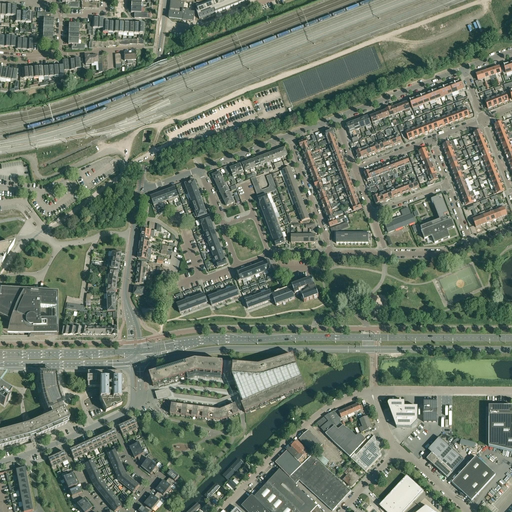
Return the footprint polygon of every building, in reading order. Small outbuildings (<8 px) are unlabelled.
[(197,9),(196,10),(199,20),(248,1),(247,0),(210,0),(210,2),(202,5),(201,4),(196,6),(197,9)] [(171,1),(169,19),(181,20),(182,11),(183,3),(171,1)] [(98,63),(98,66),(98,71),(92,73),(92,75),(98,74),(98,73),(102,72),(102,69),(102,66),(102,64),(102,61),(98,61),(97,56),(90,57),(91,64),(93,64),(93,63),(98,63)] [(503,65),(500,66),(503,75),(511,72),(511,71),(509,63),(503,65)] [(501,73),(499,67),(493,69),(495,75),(501,73)] [(478,81),(484,79),(482,72),(476,74),(478,81)] [(460,81),(454,83),(458,91),(465,89),(463,85),(462,86),(460,81)] [(454,83),(449,85),(452,94),(458,91),(454,83)] [(449,85),(443,87),(446,96),(452,94),(449,85)] [(443,87),(437,89),(441,98),(446,96),(443,87)] [(437,89),(432,91),(435,100),(441,98),(437,89)] [(426,94),(430,102),(435,100),(432,91),(426,94)] [(509,101),(506,93),(504,93),(504,91),(500,93),(501,95),(500,95),(503,103),(509,101)] [(426,94),(421,96),(424,104),(430,102),(426,94)] [(491,95),(489,96),(493,107),(498,105),(495,97),(493,98),(491,95)] [(500,95),(495,97),(498,105),(503,103),(500,95)] [(421,96),(415,98),(418,107),(424,104),(421,96)] [(488,109),(493,107),(489,96),(486,97),(488,100),(485,101),(488,109)] [(409,100),(413,109),(418,107),(415,98),(409,100)] [(464,109),(461,102),(458,103),(459,105),(464,119),(469,116),(466,108),(464,109)] [(411,111),(407,103),(405,103),(404,103),(402,104),(405,113),(411,111)] [(402,104),(396,106),(399,113),(401,112),(402,114),(405,113),(402,104)] [(456,106),(457,108),(458,112),(456,112),(459,120),(464,119),(459,105),(456,106)] [(396,106),(391,108),(394,115),(399,113),(396,106)] [(451,110),(450,106),(448,107),(454,122),(459,120),(456,112),(455,109),(452,110),(451,110)] [(445,113),(446,116),(449,124),(454,122),(448,107),(446,107),(448,112),(447,112),(445,113)] [(391,108),(386,110),(388,117),(389,120),(395,117),(394,115),(391,108)] [(380,112),(375,114),(378,121),(383,119),(380,112)] [(370,117),(373,126),(376,125),(379,124),(378,121),(375,114),(372,115),(372,116),(370,117)] [(426,115),(428,119),(427,120),(428,123),(426,124),(429,132),(434,130),(428,114),(426,115)] [(431,118),(430,114),(428,114),(434,130),(439,128),(436,120),(433,121),(432,118),(431,118)] [(446,116),(441,118),(444,126),(449,124),(446,116)] [(371,125),(368,117),(362,119),(365,127),(371,125)] [(421,122),(420,118),(418,119),(424,134),(429,132),(426,124),(423,125),(422,122),(421,122)] [(439,128),(444,126),(441,118),(436,120),(439,128)] [(362,119),(357,121),(360,129),(365,127),(362,119)] [(416,120),(417,123),(417,124),(418,127),(416,128),(419,136),(424,134),(418,119),(416,120)] [(357,121),(352,123),(355,131),(357,136),(359,135),(357,130),(360,129),(357,121)] [(347,124),(346,126),(350,136),(353,142),(359,140),(357,136),(355,131),(352,123),(351,122),(347,124)] [(411,126),(410,122),(408,123),(414,138),(419,136),(416,128),(413,129),(412,126),(411,126)] [(502,122),(494,125),(496,130),(507,126),(506,124),(503,125),(502,122)] [(406,123),(407,127),(407,128),(408,131),(405,132),(408,140),(414,138),(408,123),(406,123)] [(496,130),(498,135),(506,132),(505,129),(508,128),(507,126),(496,130)] [(393,128),(397,136),(395,137),(398,145),(400,144),(401,143),(402,142),(396,127),(393,128)] [(319,135),(316,136),(318,141),(324,139),(326,138),(334,135),(332,130),(323,134),(324,136),(320,138),(319,135)] [(391,136),(389,130),(387,131),(394,146),(398,145),(395,137),(392,138),(392,136),(391,136)] [(481,130),(473,133),(474,136),(470,137),(471,140),(483,135),(481,130)] [(386,131),(387,134),(386,135),(387,136),(385,137),(385,138),(389,148),(394,146),(387,131),(386,131)] [(498,135),(500,140),(511,136),(510,133),(507,135),(506,132),(498,135)] [(379,134),(380,136),(385,150),(389,148),(385,138),(383,138),(382,135),(383,135),(382,133),(379,134)] [(324,141),(325,141),(320,143),(321,145),(336,139),(334,135),(326,138),(327,140),(324,141)] [(476,141),(477,143),(485,140),(483,135),(471,140),(472,142),(476,141)] [(313,141),(310,142),(310,141),(309,142),(308,139),(298,143),(300,148),(308,145),(311,144),(317,141),(315,136),(312,137),(313,141)] [(372,139),(372,141),(377,153),(381,151),(377,142),(375,142),(373,136),(371,137),(372,139)] [(511,141),(511,138),(511,136),(500,140),(501,145),(510,142),(511,141)] [(359,141),(361,145),(362,149),(361,150),(364,158),(368,156),(363,144),(362,141),(362,140),(359,141)] [(368,156),(372,154),(369,147),(368,142),(366,142),(365,140),(362,141),(363,144),(368,156)] [(474,147),(475,150),(487,145),(485,140),(477,143),(478,146),(474,147)] [(453,141),(442,145),(444,151),(455,146),(453,141)] [(354,147),(357,146),(359,149),(356,150),(359,160),(364,158),(361,150),(358,142),(353,144),(354,147)] [(501,145),(503,149),(503,150),(511,147),(510,142),(501,145)] [(328,149),(328,150),(325,151),(325,153),(339,148),(337,143),(329,146),(330,148),(328,149)] [(489,150),(487,145),(475,150),(476,152),(475,153),(476,155),(477,155),(489,150)] [(454,152),(458,151),(457,148),(456,148),(455,146),(444,151),(446,156),(454,152)] [(503,150),(504,151),(505,155),(511,152),(511,148),(511,147),(503,150)] [(284,148),(279,150),(282,159),(284,158),(284,157),(287,156),(284,148)] [(302,152),(303,156),(311,153),(310,151),(313,150),(313,149),(314,149),(313,148),(302,152)] [(416,156),(417,159),(428,154),(426,149),(418,152),(419,155),(416,156)] [(279,150),(274,152),(276,160),(280,158),(280,159),(282,159),(279,150)] [(321,154),(321,153),(320,150),(319,150),(319,151),(320,153),(315,155),(315,154),(312,155),(311,153),(303,156),(305,160),(320,155),(321,154)] [(491,155),(489,150),(477,155),(479,160),(491,155)] [(331,158),(328,159),(328,161),(342,156),(340,152),(331,155),(332,158),(331,158)] [(455,155),(454,152),(446,156),(448,161),(459,156),(458,154),(455,155)] [(268,154),(263,156),(266,164),(271,162),(268,154)] [(421,160),(422,162),(430,159),(428,154),(417,159),(418,161),(421,160)] [(305,160),(306,164),(314,161),(314,159),(316,158),(320,156),(320,155),(305,160)] [(492,160),(491,155),(479,160),(475,162),(474,162),(472,163),(473,165),(475,164),(478,163),(479,163),(479,162),(480,162),(481,165),(492,160)] [(263,156),(258,158),(261,166),(266,164),(263,156)] [(448,161),(450,166),(458,162),(457,160),(460,158),(459,156),(448,161)] [(411,167),(407,157),(406,157),(405,157),(403,158),(405,166),(408,165),(408,166),(409,166),(409,168),(411,167)] [(405,172),(404,170),(405,170),(404,166),(405,166),(403,158),(398,160),(402,171),(403,173),(404,175),(408,173),(407,171),(405,172)] [(420,166),(421,169),(432,164),(430,159),(422,162),(423,165),(420,166)] [(253,160),(247,162),(250,169),(255,168),(253,160)] [(331,168),(332,170),(345,165),(344,164),(345,163),(344,160),(334,164),(336,163),(336,166),(334,166),(334,167),(331,168)] [(398,160),(394,161),(397,169),(399,168),(400,170),(401,171),(402,171),(398,160)] [(494,165),(492,160),(481,165),(483,170),(494,165)] [(394,161),(390,163),(394,175),(399,173),(397,169),(394,161)] [(242,164),(245,171),(250,169),(247,162),(242,164)] [(450,166),(452,171),(463,166),(462,164),(459,165),(458,162),(450,166)] [(389,174),(391,174),(392,176),(394,175),(390,163),(385,164),(389,174)] [(243,173),(240,164),(235,167),(238,175),(243,173)] [(385,164),(381,166),(387,182),(390,181),(387,175),(389,174),(385,164)] [(425,170),(426,172),(434,169),(432,164),(421,169),(422,171),(425,170)] [(322,165),(319,166),(309,169),(310,171),(309,171),(310,174),(318,171),(317,169),(320,168),(323,166),(322,165)] [(487,171),(488,174),(496,170),(494,165),(483,170),(484,172),(487,171)] [(335,170),(329,172),(329,174),(330,174),(331,176),(333,175),(332,173),(333,173),(333,172),(336,171),(336,172),(339,171),(339,173),(347,170),(346,167),(345,167),(345,166),(335,169),(335,170)] [(381,166),(377,168),(380,176),(382,180),(384,180),(385,182),(387,182),(381,166)] [(454,176),(462,173),(465,171),(463,166),(452,171),(454,176)] [(230,168),(233,177),(238,175),(235,167),(230,168)] [(290,167),(283,170),(285,176),(292,173),(290,167)] [(368,171),(372,181),(374,180),(375,183),(377,182),(373,169),(368,171)] [(436,174),(434,169),(426,172),(427,175),(421,177),(422,180),(425,179),(436,174)] [(334,177),(331,178),(332,180),(349,174),(347,170),(339,173),(340,175),(335,177),(335,178),(334,177)] [(488,174),(490,179),(498,176),(496,170),(488,174)] [(374,187),(372,181),(368,171),(364,173),(368,182),(370,181),(371,184),(369,185),(370,188),(374,187)] [(212,176),(215,181),(223,177),(222,175),(221,175),(220,172),(212,176)] [(285,176),(287,182),(294,179),(292,173),(285,176)] [(312,178),(313,183),(325,179),(325,178),(321,180),(320,178),(323,177),(323,176),(326,175),(325,173),(312,178)] [(454,176),(456,181),(467,176),(466,174),(463,175),(462,173),(454,176)] [(425,181),(429,180),(430,183),(438,179),(436,174),(425,179),(425,181)] [(407,179),(406,176),(404,176),(405,179),(406,180),(410,192),(414,190),(411,182),(410,183),(408,178),(407,179)] [(457,186),(466,183),(469,181),(467,176),(456,181),(457,186)] [(490,179),(492,184),(500,181),(498,176),(490,179)] [(215,181),(217,186),(224,182),(223,179),(224,179),(223,177),(215,181)] [(335,188),(336,189),(338,188),(352,183),(350,178),(343,181),(343,184),(341,185),(337,186),(335,188)] [(287,182),(289,187),(296,185),(294,179),(287,182)] [(313,183),(315,187),(323,184),(329,182),(328,181),(326,181),(325,179),(313,183)] [(403,185),(406,193),(410,192),(406,180),(404,181),(405,183),(402,184),(403,185)] [(196,186),(194,181),(185,184),(187,189),(196,186)] [(394,189),(392,190),(392,188),(391,186),(392,186),(391,181),(387,183),(393,198),(397,197),(394,189)] [(502,186),(500,181),(492,184),(490,184),(492,189),(494,189),(502,186)] [(217,186),(219,191),(228,187),(227,185),(226,186),(224,182),(217,186)] [(394,189),(397,197),(402,195),(397,183),(395,184),(395,186),(394,187),(394,189)] [(403,185),(401,186),(400,184),(399,185),(399,183),(398,183),(397,183),(402,195),(406,193),(403,185)] [(457,186),(459,191),(467,188),(466,183),(457,186)] [(289,187),(291,193),(298,190),(296,185),(289,187)] [(385,201),(389,200),(386,192),(384,193),(383,191),(384,191),(381,185),(379,186),(380,190),(385,201)] [(198,190),(197,188),(196,186),(187,189),(189,194),(198,190)] [(378,189),(378,190),(376,191),(377,194),(381,203),(385,201),(380,190),(379,186),(377,187),(378,189)] [(461,196),(469,193),(473,191),(471,186),(467,188),(459,191),(461,196)] [(496,194),(504,191),(502,186),(494,189),(496,194)] [(219,191),(222,196),(229,193),(228,190),(229,189),(228,187),(219,191)] [(316,191),(318,196),(326,193),(325,190),(328,189),(328,187),(316,191)] [(344,193),(344,194),(341,195),(341,196),(355,191),(354,187),(346,190),(347,192),(344,193)] [(178,197),(175,188),(172,189),(172,188),(169,189),(173,199),(178,197)] [(376,191),(375,188),(370,189),(371,192),(373,192),(375,196),(373,197),(376,205),(381,203),(377,194),(376,191)] [(173,199),(169,189),(167,190),(168,190),(165,191),(168,200),(173,199)] [(260,189),(256,191),(258,197),(264,195),(263,190),(260,189)] [(199,195),(198,192),(199,192),(198,190),(189,194),(190,199),(199,195)] [(298,190),(291,193),(289,194),(291,200),(293,199),(301,196),(298,190)] [(168,200),(165,191),(162,192),(160,193),(164,202),(168,200)] [(339,197),(339,199),(345,197),(346,200),(357,195),(355,191),(341,196),(339,197)] [(461,196),(463,201),(471,198),(475,196),(479,194),(482,193),(481,191),(474,194),(473,191),(469,193),(461,196)] [(155,195),(159,204),(164,202),(160,193),(158,193),(158,194),(155,195)] [(222,196),(224,201),(232,198),(229,193),(222,196)] [(449,213),(442,196),(440,197),(439,194),(432,196),(439,217),(449,213)] [(159,204),(155,195),(150,197),(152,200),(151,201),(152,203),(154,206),(159,204)] [(202,200),(201,198),(200,198),(199,195),(190,199),(192,203),(202,200)] [(258,198),(260,203),(269,200),(267,195),(258,198)] [(358,200),(357,195),(346,200),(345,200),(346,202),(341,204),(342,206),(345,205),(347,204),(358,200)] [(293,199),(295,205),(303,202),(301,196),(293,199)] [(332,197),(321,201),(321,202),(321,203),(321,205),(330,203),(329,200),(331,199),(332,199),(332,197)] [(224,201),(227,206),(234,203),(232,198),(224,201)] [(473,203),(471,198),(463,201),(465,206),(473,203)] [(203,205),(202,202),(203,202),(202,200),(192,203),(194,208),(203,205)] [(260,203),(261,208),(270,205),(269,200),(260,203)] [(295,205),(297,210),(305,207),(303,202),(295,205)] [(335,208),(340,205),(340,204),(323,210),(325,214),(333,211),(332,209),(335,208)] [(362,209),(360,204),(352,207),(349,208),(343,210),(344,213),(351,211),(351,212),(362,209)] [(196,213),(205,210),(205,209),(205,207),(204,207),(203,205),(194,208),(196,213)] [(261,208),(263,213),(272,209),(270,205),(261,208)] [(476,227),(481,225),(477,215),(474,209),(474,207),(473,205),(467,207),(469,211),(472,210),(474,216),(472,217),(476,227)] [(501,209),(500,206),(497,207),(501,217),(507,215),(504,208),(501,209)] [(297,210),(300,216),(307,213),(305,207),(297,210)] [(496,219),(501,217),(497,207),(492,209),(493,212),(496,219)] [(403,216),(402,216),(387,222),(388,224),(385,225),(388,233),(415,223),(412,215),(411,215),(408,208),(401,211),(403,216)] [(263,213),(265,217),(274,214),(272,209),(263,213)] [(205,210),(196,213),(198,218),(207,215),(205,210)] [(491,221),(496,219),(493,212),(491,213),(490,210),(487,211),(491,221)] [(486,223),(491,221),(487,211),(485,212),(486,215),(483,216),(486,223)] [(338,216),(343,214),(343,213),(343,212),(326,218),(328,223),(336,220),(339,219),(339,218),(339,216),(338,216)] [(309,219),(307,213),(300,216),(302,222),(309,219)] [(265,217),(267,222),(276,219),(274,214),(265,217)] [(479,214),(477,215),(481,225),(486,223),(483,216),(480,217),(479,214)] [(202,225),(211,221),(209,216),(200,220),(202,225)] [(336,220),(328,223),(330,227),(341,223),(339,221),(345,219),(344,216),(339,218),(339,219),(336,220)] [(445,217),(439,219),(440,221),(432,224),(432,223),(420,227),(422,231),(421,231),(424,240),(432,237),(434,244),(450,238),(447,231),(454,228),(451,219),(449,220),(447,221),(445,217)] [(267,222),(269,227),(278,224),(276,219),(267,222)] [(204,229),(213,226),(211,221),(202,225),(204,229)] [(269,227),(270,232),(279,228),(278,224),(269,227)] [(205,234),(214,231),(213,226),(204,229),(205,234)] [(270,232),(272,237),(281,233),(279,228),(270,232)] [(207,239),(216,236),(214,231),(205,234),(207,239)] [(272,237),(274,241),(283,238),(281,233),(272,237)] [(209,244),(218,240),(216,236),(207,239),(209,244)] [(276,246),(285,243),(283,238),(274,241),(276,246)] [(211,249),(220,245),(218,240),(209,244),(211,249)] [(0,262),(2,262),(14,245),(0,247),(0,262)] [(212,253),(222,250),(220,245),(211,249),(212,253)] [(214,258),(223,255),(222,250),(212,253),(214,258)] [(216,263),(225,260),(223,255),(214,258),(216,263)] [(164,261),(165,261),(166,258),(158,257),(158,256),(156,256),(155,260),(157,260),(157,263),(163,265),(164,261)] [(216,263),(218,268),(227,265),(225,260),(216,263)] [(319,297),(312,279),(310,280),(309,280),(307,281),(306,281),(304,282),(303,282),(300,283),(297,285),(297,284),(297,285),(294,286),(294,285),(294,286),(294,287),(291,288),(294,296),(301,294),(302,298),(303,298),(303,301),(304,301),(304,302),(305,302),(306,302),(310,300),(310,301),(310,300),(314,299),(317,298),(317,297),(319,297)] [(236,287),(231,289),(235,297),(240,296),(236,287)] [(57,292),(47,292),(27,290),(0,288),(0,316),(30,331),(30,336),(58,335),(57,292)] [(143,296),(144,289),(135,288),(134,291),(133,291),(133,293),(134,294),(134,295),(143,296)] [(294,296),(291,288),(289,289),(285,291),(289,301),(289,302),(289,301),(289,300),(291,299),(292,300),(295,299),(294,296)] [(289,301),(285,291),(278,293),(282,304),(283,304),(283,303),(285,302),(286,303),(286,302),(289,301)] [(282,304),(278,293),(272,295),(274,299),(273,299),(276,306),(277,306),(276,305),(279,304),(279,305),(280,305),(282,304)] [(204,294),(199,296),(203,305),(208,303),(204,294)] [(208,297),(212,306),(217,304),(213,295),(208,297)] [(176,304),(181,316),(185,311),(181,302),(176,304)] [(68,335),(73,335),(76,324),(70,323),(69,326),(68,335)] [(232,376),(243,403),(241,404),(245,413),(305,388),(297,367),(293,356),(258,366),(233,364),(232,376)] [(222,375),(223,363),(196,361),(150,375),(153,386),(196,373),(222,375)] [(11,394),(0,387),(0,381),(1,380),(4,376),(7,373),(0,372),(0,403),(4,405),(6,401),(7,402),(10,399),(8,398),(11,394)] [(85,401),(85,402),(85,403),(92,418),(122,405),(122,404),(121,404),(119,399),(120,399),(120,388),(122,388),(122,387),(122,372),(87,372),(87,377),(87,383),(87,388),(87,392),(94,389),(99,389),(99,396),(98,396),(97,396),(96,396),(95,396),(94,397),(86,400),(85,400),(85,401)] [(41,382),(42,385),(42,388),(43,391),(44,394),(44,397),(45,400),(46,403),(47,406),(49,410),(50,409),(50,411),(52,413),(30,423),(26,425),(0,431),(0,447),(27,440),(30,439),(32,443),(33,443),(33,441),(36,440),(36,442),(38,441),(36,437),(39,436),(68,423),(67,419),(69,418),(65,408),(64,408),(63,406),(62,404),(63,404),(61,399),(60,397),(59,394),(58,390),(58,388),(57,384),(56,380),(56,377),(56,375),(56,374),(55,373),(54,373),(41,373),(41,375),(41,377),(41,382)] [(318,387),(294,402),(305,418),(312,413),(327,403),(318,387)] [(389,404),(389,405),(390,407),(389,408),(396,428),(412,428),(418,422),(418,407),(407,407),(405,407),(405,402),(404,402),(404,403),(390,403),(389,403),(389,404)] [(437,402),(423,402),(423,422),(437,422),(437,402)] [(220,410),(171,404),(171,407),(171,410),(170,413),(170,414),(221,421),(239,413),(235,404),(220,410)] [(358,404),(352,407),(354,413),(361,410),(363,409),(361,406),(359,407),(358,404)] [(511,406),(489,406),(488,446),(511,452),(511,406)] [(351,417),(350,415),(354,413),(352,407),(345,410),(348,416),(349,418),(351,417)] [(341,419),(348,416),(345,410),(339,413),(341,419)] [(334,411),(329,414),(336,426),(339,429),(343,425),(334,411)] [(340,429),(339,429),(336,426),(329,414),(325,417),(316,423),(325,434),(334,443),(350,458),(354,453),(355,454),(356,456),(361,450),(359,448),(366,440),(359,434),(356,437),(347,428),(346,429),(344,426),(340,429)] [(359,425),(360,428),(362,433),(365,431),(366,433),(369,432),(368,430),(372,429),(370,424),(370,425),(367,417),(360,420),(362,424),(359,425)] [(135,419),(129,422),(133,431),(139,428),(135,419)] [(129,422),(124,424),(128,433),(133,431),(129,422)] [(124,424),(119,427),(123,435),(128,433),(124,424)] [(114,430),(109,432),(113,442),(118,439),(114,430)] [(322,445),(308,431),(299,439),(303,444),(313,454),(322,445)] [(109,432),(104,435),(108,444),(113,442),(109,432)] [(104,435),(99,437),(103,446),(108,444),(104,435)] [(380,452),(378,447),(380,443),(377,442),(374,436),(361,450),(356,456),(355,454),(351,458),(365,472),(381,455),(380,453),(380,452)] [(99,437),(94,439),(98,448),(103,446),(99,437)] [(464,460),(439,437),(428,450),(432,454),(427,459),(447,478),(452,472),(464,460)] [(94,439),(89,441),(93,451),(98,448),(94,439)] [(130,447),(132,453),(142,449),(138,440),(133,442),(135,445),(130,447)] [(89,441),(84,444),(88,453),(93,451),(89,441)] [(308,450),(307,452),(305,450),(301,445),(297,441),(288,450),(303,464),(311,456),(313,455),(308,450)] [(84,444),(80,446),(84,455),(88,453),(84,444)] [(74,448),(79,457),(84,455),(80,446),(74,448)] [(69,450),(73,460),(79,457),(74,448),(69,450)] [(139,461),(140,462),(145,457),(142,449),(132,453),(135,458),(140,456),(141,460),(139,461)] [(116,450),(106,454),(109,459),(118,455),(116,450)] [(288,450),(275,463),(290,477),(303,464),(288,450)] [(64,452),(58,454),(62,463),(68,460),(64,452)] [(58,454),(53,457),(57,465),(62,463),(58,454)] [(118,455),(109,459),(111,464),(120,460),(118,455)] [(338,479),(335,477),(312,456),(311,456),(303,464),(290,477),(296,484),(299,481),(332,511),(351,491),(338,479)] [(53,457),(48,459),(52,468),(57,465),(53,457)] [(141,467),(146,471),(153,463),(145,457),(140,462),(143,465),(141,467)] [(495,475),(476,457),(457,477),(452,483),(471,501),(495,475)] [(239,458),(223,475),(228,480),(244,463),(239,458)] [(120,460),(111,464),(113,469),(122,465),(120,460)] [(93,461),(83,465),(86,470),(95,466),(93,461)] [(146,471),(151,475),(154,470),(157,473),(160,469),(157,467),(153,463),(146,471)] [(122,465),(113,469),(115,474),(125,470),(122,465)] [(95,466),(86,470),(88,475),(97,471),(95,466)] [(347,476),(343,480),(351,487),(359,479),(351,471),(349,468),(344,473),(345,474),(347,476)] [(268,483),(254,497),(270,511),(322,511),(317,507),(317,506),(301,492),(296,487),(297,486),(280,469),(268,483)] [(125,470),(115,474),(119,481),(127,475),(125,470)] [(97,471),(88,475),(90,480),(99,476),(97,471)] [(168,480),(173,485),(179,477),(171,471),(167,476),(170,478),(168,480)] [(63,478),(65,483),(74,479),(72,474),(67,476),(66,473),(68,472),(66,472),(64,474),(61,475),(63,478)] [(131,478),(127,475),(119,481),(124,486),(131,478)] [(99,476),(90,480),(93,486),(102,481),(99,476)] [(406,476),(379,506),(381,508),(385,511),(435,511),(426,506),(422,509),(417,511),(403,511),(414,501),(423,491),(408,477),(407,476),(406,476)] [(124,486),(129,490),(135,482),(131,478),(124,486)] [(234,491),(241,483),(236,478),(229,485),(234,491)] [(65,483),(69,492),(78,488),(78,487),(73,490),(72,487),(77,485),(74,479),(65,483)] [(160,485),(168,492),(173,485),(168,480),(170,482),(168,484),(164,481),(160,485)] [(102,481),(93,486),(97,491),(105,485),(102,481)] [(129,490),(133,493),(139,485),(135,482),(129,490)] [(208,499),(221,487),(217,483),(204,495),(208,499)] [(101,495),(109,489),(105,485),(97,491),(101,495)] [(158,496),(162,499),(168,492),(160,485),(156,490),(160,493),(158,496)] [(69,492),(73,501),(77,499),(76,495),(81,493),(78,488),(69,492)] [(104,500),(112,493),(109,489),(101,495),(104,500)] [(108,504),(116,497),(112,493),(104,500),(108,504)] [(148,500),(156,506),(162,499),(158,496),(156,494),(154,497),(152,495),(148,500)] [(241,506),(247,511),(269,511),(252,495),(241,506)] [(111,508),(119,502),(116,497),(108,504),(111,508)] [(73,501),(80,510),(88,503),(84,498),(80,502),(77,499),(73,501)] [(142,507),(148,511),(151,511),(156,506),(148,500),(144,504),(148,508),(147,510),(142,507)] [(211,510),(214,507),(215,505),(210,501),(206,505),(206,506),(211,510)] [(119,502),(111,508),(114,511),(115,511),(123,506),(119,502)] [(80,510),(82,511),(91,511),(88,511),(92,508),(88,503),(80,510)]
